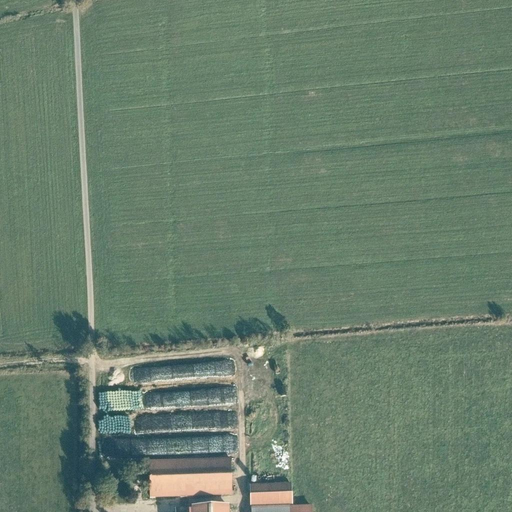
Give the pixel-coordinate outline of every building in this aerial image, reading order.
[(101,394),(102,412),(129,410),(129,402),(119,403),(119,393),(101,394)] [(147,469),(147,496),(229,494),(229,467),(147,469)] [(290,480),(248,482),(248,504),(291,502),(290,480)] [(291,502),(248,504),(248,511),(314,511),(314,502),(291,502)] [(229,511),(229,503),(174,505),(173,511),(229,511)]
